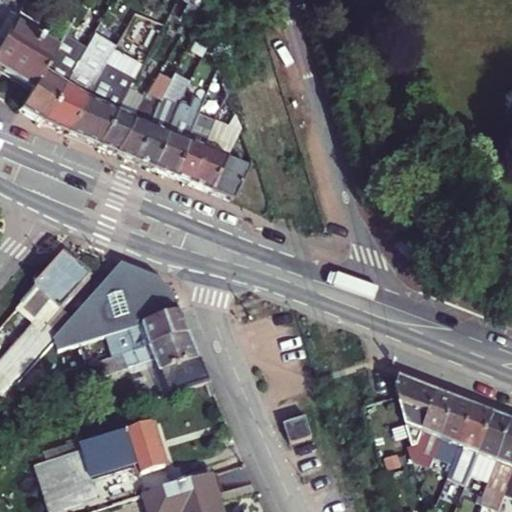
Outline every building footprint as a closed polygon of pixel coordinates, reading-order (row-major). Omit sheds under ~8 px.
[(0,77),(25,91),(48,53),(56,40),(12,15),(0,35),(0,77)] [(12,113),(34,126),(69,67),(72,62),(79,50),(57,37),(56,40),(48,53),(25,91),(12,113)] [(58,136),(86,88),(92,77),(107,53),(84,40),(79,50),(72,62),(69,67),(34,126),(39,128),(58,136)] [(58,136),(90,150),(123,93),(92,77),(86,88),(58,136)] [(151,79),(139,101),(108,157),(124,164),(153,108),(155,104),(163,88),(164,86),(151,79)] [(163,88),(155,104),(161,107),(169,91),(163,88)] [(123,93),(90,150),(108,157),(139,101),(123,93)] [(163,180),(186,129),(188,124),(195,107),(185,103),(181,112),(174,109),(172,112),(160,137),(144,172),(163,180)] [(124,164),(144,172),(160,137),(172,112),(161,107),(155,104),(153,108),(124,164)] [(163,180),(181,188),(204,137),(186,129),(163,180)] [(181,188),(200,196),(217,160),(226,141),(223,131),(218,142),(204,137),(181,188)] [(217,160),(200,196),(223,205),(238,170),(217,160)] [(84,285),(58,263),(16,310),(29,322),(23,328),(35,339),(84,285)] [(117,270),(50,346),(54,358),(100,345),(106,365),(120,361),(184,342),(167,300),(164,296),(152,286),(145,282),(117,270)] [(11,317),(23,328),(29,322),(16,310),(11,317)] [(294,413),(314,406),(284,317),(264,324),(294,413)] [(161,400),(202,388),(184,342),(120,361),(125,374),(150,367),(161,400)] [(50,346),(35,365),(54,358),(50,346)] [(8,370),(17,379),(36,358),(27,350),(8,370)] [(396,383),(391,397),(400,426),(407,450),(410,461),(432,397),(396,383)] [(429,463),(451,404),(432,397),(410,461),(412,466),(426,472),(429,463)] [(429,463),(447,470),(469,412),(451,404),(429,463)] [(486,418),(469,412),(447,470),(442,484),(459,490),(463,480),(486,418)] [(483,488),(483,487),(506,426),(486,418),(463,480),(483,488)] [(298,423),(276,431),(283,451),(305,443),(298,423)] [(496,511),(503,495),(511,469),(511,427),(506,426),(483,487),(483,488),(475,510),(479,511),(496,511)] [(93,453),(29,472),(32,483),(27,484),(32,503),(38,502),(41,511),(70,511),(93,505),(81,468),(91,465),(93,469),(106,466),(128,458),(131,466),(135,481),(162,472),(149,431),(91,449),(93,453)] [(410,461),(407,450),(404,451),(409,465),(412,466),(410,461)] [(128,458),(106,466),(109,473),(131,466),(128,458)] [(511,469),(503,495),(511,498),(511,469)] [(218,509),(209,481),(144,501),(147,511),(221,511),(220,507),(218,509)]
